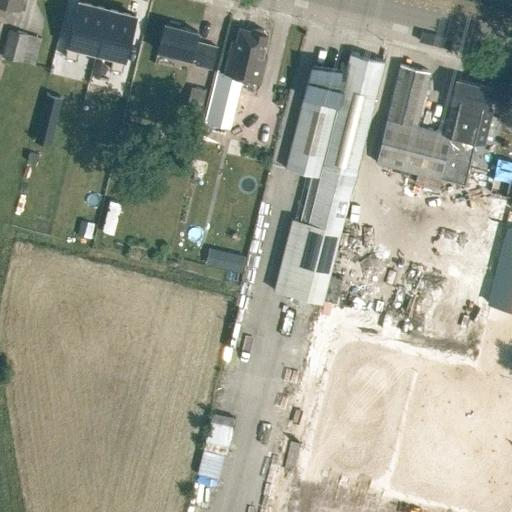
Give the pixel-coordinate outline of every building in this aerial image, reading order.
[(21,0),(0,0),(0,5),(20,11),(20,10),(21,0)] [(81,38),(78,49),(86,51),(88,40),(101,43),(110,9),(90,4),(81,38)] [(110,9),(101,43),(113,46),(111,57),(119,59),(121,48),(130,14),(110,9)] [(197,59),(195,64),(211,68),(216,46),(195,41),(198,31),(179,27),(180,23),(169,21),(169,24),(164,23),(158,50),(191,59),(191,58),(197,59)] [(218,71),(206,121),(229,126),(237,94),(241,76),(260,81),(267,55),(263,54),(268,34),(262,32),(263,29),(256,27),(256,31),(237,26),(233,40),(229,39),(221,72),(218,71)] [(10,29),(3,55),(35,65),(43,39),(10,29)] [(292,218),(275,286),(327,297),(343,231),(342,231),(353,184),(354,184),(384,60),(350,51),(348,62),(340,62),(339,77),(310,69),(285,167),(310,174),(299,220),(292,218)] [(444,132),(416,125),(429,71),(400,63),(376,162),(440,178),(465,184),(475,141),(485,143),(492,110),(487,108),(493,87),(456,78),(451,100),(452,101),(444,132)] [(201,112),(206,90),(191,87),(186,109),(201,112)] [(150,148),(155,131),(129,123),(124,141),(150,148)] [(112,199),(103,229),(116,233),(125,203),(112,199)] [(213,246),(209,263),(243,271),(247,254),(213,246)] [(215,411),(201,472),(224,478),(238,417),(215,411)]
